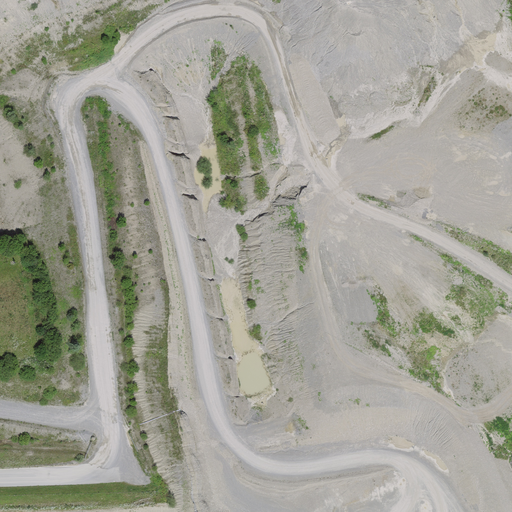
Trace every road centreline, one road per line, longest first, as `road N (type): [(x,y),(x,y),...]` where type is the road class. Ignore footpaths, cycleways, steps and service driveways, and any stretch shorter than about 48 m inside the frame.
road 1 (unknown): [(109,439),(115,393),(73,158),(71,105),(77,92),(103,81),(135,97),(159,136),(174,197)]
road 2 (track): [(0,407),(93,426),(109,439),(108,474)]
